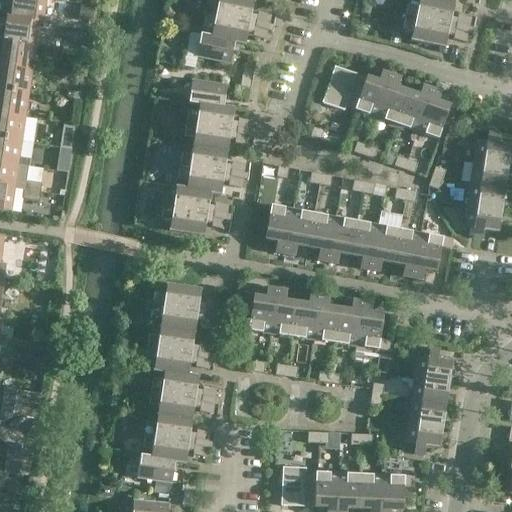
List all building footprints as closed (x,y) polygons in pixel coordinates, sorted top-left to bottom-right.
[(42,24),(46,0),(45,0),(12,0),(12,3),(8,3),(6,19),(38,24),(42,24)] [(210,38),(234,43),(234,44),(244,47),(253,3),(237,0),(218,0),(211,37),(210,38)] [(444,49),(453,6),(423,0),(418,0),(410,42),(444,49)] [(79,5),(77,19),(90,21),(93,7),(79,5)] [(268,26),(270,17),(257,14),(255,23),(268,26)] [(468,28),(470,19),(457,17),(455,26),(468,28)] [(35,48),(38,24),(6,19),(2,43),(35,48)] [(368,21),(361,24),(366,36),(373,33),(368,21)] [(265,40),(266,32),(267,31),(254,29),(252,38),(265,40)] [(465,43),(467,35),(467,34),(454,32),(452,41),(465,43)] [(397,44),(399,35),(392,33),(390,42),(397,44)] [(234,44),(234,43),(210,38),(211,37),(200,35),(196,58),(230,65),(234,44)] [(46,40),(45,48),(61,51),(62,42),(46,40)] [(0,66),(31,71),(35,48),(2,43),(1,50),(0,50),(0,66)] [(45,48),(43,57),(60,60),(61,51),(45,48)] [(0,90),(28,95),(31,71),(0,66),(0,90)] [(252,80),(253,70),(245,68),(243,79),(252,80)] [(334,68),(321,104),(344,112),(345,109),(355,112),(367,79),(334,68)] [(367,79),(355,112),(376,119),(391,76),(381,73),(377,83),(367,79)] [(391,76),(376,119),(396,126),(407,93),(397,90),(400,79),(391,76)] [(250,91),(252,80),(243,79),(241,89),(250,91)] [(223,108),(223,107),(226,86),(192,81),(188,104),(199,106),(199,105),(223,108)] [(407,93),(396,126),(416,133),(431,90),(422,87),(418,97),(407,93)] [(0,114),(24,119),(28,95),(0,90),(0,114)] [(431,90),(416,133),(438,141),(449,108),(437,104),(441,93),(431,90)] [(67,91),(65,100),(77,102),(79,93),(67,91)] [(62,99),(62,105),(67,106),(66,109),(75,111),(77,102),(65,100),(62,99)] [(223,107),(223,108),(199,105),(199,106),(192,147),(227,153),(233,109),(223,107)] [(0,139),(21,142),(24,119),(0,114),(0,139)] [(249,131),(250,122),(238,120),(236,130),(249,131)] [(63,124),(61,135),(73,137),(74,125),(63,124)] [(312,130),(310,139),(320,142),(323,134),(312,130)] [(476,141),(473,163),(507,169),(511,147),(497,144),(498,135),(488,134),(487,143),(476,141)] [(247,146),(248,140),(248,137),(235,136),(234,145),(247,146)] [(0,163),(17,166),(27,168),(28,160),(18,158),(21,142),(0,139),(0,163)] [(353,154),(363,157),(366,149),(356,145),(353,154)] [(443,145),(441,157),(452,159),(454,147),(443,145)] [(186,190),(210,194),(210,195),(220,196),(227,153),(192,147),(186,189),(186,190)] [(366,149),(363,157),(373,161),(376,152),(366,149)] [(394,168),(404,171),(407,163),(397,159),(394,168)] [(0,188),(14,190),(24,192),(40,194),(41,185),(25,182),(27,168),(17,166),(0,163),(0,188)] [(243,174),(244,165),(231,163),(230,172),(243,174)] [(407,163),(404,171),(414,175),(417,166),(407,163)] [(507,169),(473,163),(470,185),(504,190),(507,169)] [(155,168),(146,173),(151,182),(160,177),(155,168)] [(288,170),(278,168),(276,178),(286,180),(288,170)] [(443,171),(435,168),(431,178),(440,181),(443,171)] [(309,182),(309,184),(319,186),(319,184),(321,176),(311,174),(309,182)] [(319,184),(319,186),(329,188),(330,186),(331,178),(321,176),(319,184)] [(240,189),(242,181),(242,180),(229,178),(228,187),(240,189)] [(436,191),(440,181),(431,178),(428,188),(436,191)] [(351,190),(351,192),(362,194),(362,192),(364,184),(353,182),(351,190)] [(362,192),(362,194),(372,196),(373,194),(374,186),(364,184),(362,192)] [(504,190),(470,185),(466,207),(501,212),(504,190)] [(210,195),(210,194),(186,190),(186,189),(176,187),(169,232),(203,237),(210,195)] [(0,212),(10,214),(14,190),(0,188),(0,212)] [(394,198),(394,200),(404,202),(404,200),(406,191),(396,189),(396,190),(394,198)] [(404,200),(404,202),(415,204),(415,202),(416,193),(406,191),(404,200)] [(39,202),(40,194),(24,192),(22,200),(39,202)] [(226,215),(227,206),(214,204),(213,213),(226,215)] [(274,254),(284,256),(293,211),(271,207),(264,241),(276,243),(274,254)] [(463,229),(473,230),(472,240),(482,241),(484,232),(498,234),(501,212),(466,207),(463,229)] [(296,247),(308,249),(314,215),(293,211),(284,256),(294,258),(296,247)] [(317,262),(327,264),(335,219),(314,215),(308,249),(319,251),(317,262)] [(224,230),(225,224),(225,221),(212,219),(211,229),(224,230)] [(339,255),(350,257),(356,223),(335,219),(327,264),(337,265),(339,255)] [(356,223),(350,257),(361,259),(359,270),(369,272),(378,227),(356,223)] [(378,227),(369,272),(379,274),(381,263),(392,265),(399,231),(378,227)] [(412,279),(420,235),(399,231),(392,265),(404,267),(402,278),(412,279)] [(451,241),(420,235),(412,279),(422,281),(424,271),(436,273),(440,249),(450,251),(451,241)] [(43,276),(42,285),(55,286),(56,274),(48,273),(43,276)] [(166,285),(159,329),(194,334),(201,290),(166,285)] [(270,335),(277,290),(266,289),(265,299),(253,297),(248,332),(270,335)] [(287,291),(277,290),(270,335),(291,338),(296,304),(285,302),(287,291)] [(308,305),(296,304),(291,338),(312,341),(319,296),(309,295),(308,305)] [(329,298),(319,296),(312,341),(334,344),(339,310),(328,308),(329,298)] [(355,347),(362,303),(352,301),(350,312),(339,310),(334,344),(355,347)] [(216,313),(218,303),(205,302),(203,311),(216,313)] [(372,304),(362,303),(355,347),(387,352),(389,342),(379,341),(383,316),(370,315),(372,304)] [(214,328),(215,321),(215,319),(203,317),(201,326),(214,328)] [(188,377),(188,375),(194,334),(159,329),(153,372),(163,374),(163,373),(188,377)] [(210,355),(211,346),(198,344),(197,353),(210,355)] [(452,362),(438,360),(439,351),(429,349),(428,359),(417,357),(414,379),(448,384),(452,362)] [(36,358),(34,370),(43,371),(45,359),(36,358)] [(208,370),(209,362),(209,361),(196,359),(195,368),(208,370)] [(254,365),(252,373),(263,375),(264,366),(254,365)] [(285,378),(286,370),(276,368),(275,377),(285,378)] [(295,380),(297,371),(286,370),(285,378),(295,380)] [(188,375),(188,377),(163,373),(163,374),(157,417),(191,422),(198,377),(188,375)] [(328,384),(329,376),(319,374),(317,383),(328,384)] [(338,386),(339,377),(329,376),(328,384),(338,386)] [(448,384),(414,379),(411,401),(445,406),(448,384)] [(379,397),(381,387),(372,386),(371,391),(371,396),(379,397)] [(214,400),(215,391),(202,389),(201,398),(214,400)] [(14,403),(16,392),(4,390),(2,402),(14,403)] [(13,415),(25,417),(28,393),(16,392),(13,415)] [(28,393),(25,417),(37,419),(40,395),(28,393)] [(378,407),(379,397),(371,396),(369,406),(378,407)] [(445,406),(411,401),(407,423),(442,428),(445,406)] [(211,415),(212,408),(213,406),(200,404),(198,413),(211,415)] [(150,459),(175,463),(175,464),(185,465),(191,422),(157,417),(151,458),(150,459)] [(415,446),(413,455),(424,457),(425,448),(439,450),(442,428),(407,423),(404,444),(415,446)] [(207,443),(208,434),(196,432),(194,441),(207,443)] [(317,443),(318,434),(307,434),(307,442),(317,443)] [(328,443),(328,435),(318,434),(317,443),(328,443)] [(360,445),(360,436),(350,436),(350,444),(360,445)] [(370,445),(371,437),(364,436),(360,436),(360,445),(370,445)] [(205,458),(206,450),(206,449),(193,447),(192,456),(205,458)] [(16,476),(19,452),(7,450),(4,474),(16,476)] [(32,454),(19,452),(16,476),(28,477),(32,454)] [(140,456),(137,480),(155,482),(154,493),(170,495),(171,485),(175,464),(175,463),(150,459),(151,458),(140,456)] [(280,507),(315,508),(316,474),(306,473),(306,469),(282,468),(280,507)] [(326,511),(336,511),(338,475),(316,474),(315,508),(326,509),(326,511)] [(346,511),(346,510),(358,510),(359,475),(338,475),(336,511),(346,511)] [(369,511),(379,511),(381,476),(359,475),(358,510),(369,511)] [(413,478),(381,476),(379,511),(389,511),(390,511),(394,511),(401,511),(403,488),(412,488),(413,478)] [(7,483),(5,495),(21,498),(23,486),(7,483)] [(193,497),(195,487),(186,486),(185,496),(193,497)] [(100,489),(100,498),(105,499),(110,494),(110,490),(100,489)] [(192,508),(193,497),(185,496),(183,507),(192,508)] [(166,511),(168,505),(133,501),(131,511),(166,511)]
